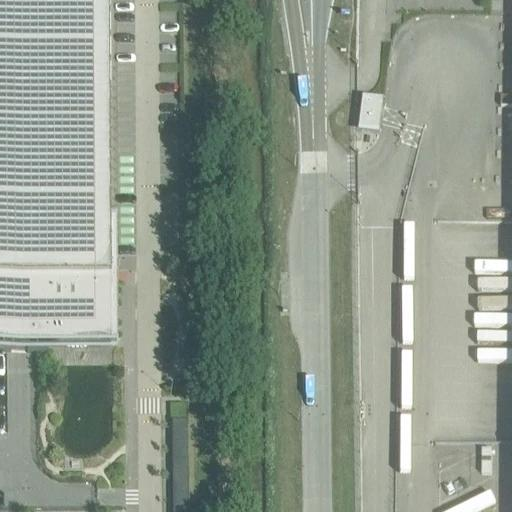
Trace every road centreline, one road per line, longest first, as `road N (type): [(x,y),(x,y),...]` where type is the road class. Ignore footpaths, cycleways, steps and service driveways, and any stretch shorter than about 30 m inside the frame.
road 1 (unknown): [(311,176),(391,161),(410,62),(426,35),(457,29),(481,45),(480,79),(428,211),(423,511)]
road 2 (unclassified): [(316,511),(309,72)]
road 3 (unknown): [(382,511),(383,231),(391,161)]
road 4 (unknown): [(309,72),(359,76),(367,68),(371,0)]
